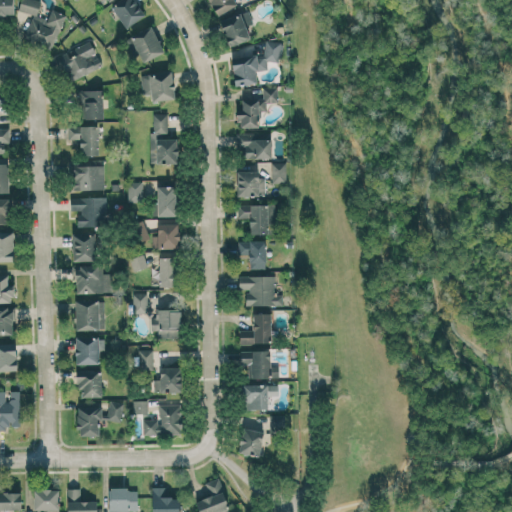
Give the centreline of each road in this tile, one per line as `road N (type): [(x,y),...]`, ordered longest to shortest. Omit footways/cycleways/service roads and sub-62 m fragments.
road 1 (residential): [(174,0),(195,31),(205,79),(212,429),(204,443)]
road 2 (residential): [(37,65),(45,457)]
road 3 (residential): [(0,457),(181,455),(204,443)]
